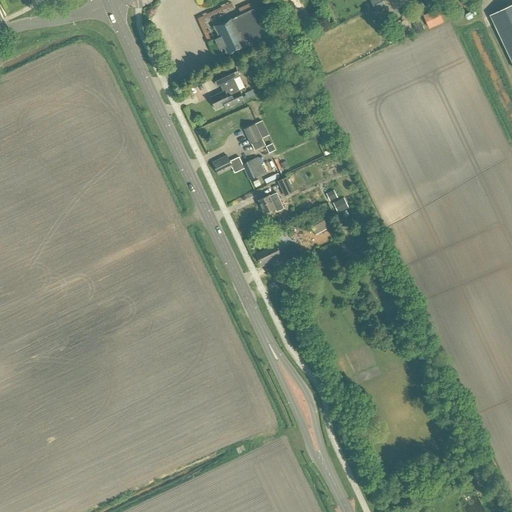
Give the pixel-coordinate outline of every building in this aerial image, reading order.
[(372,0),(376,8),(385,4),(383,0),(372,0)] [(295,2),(283,8),(289,19),(300,14),(295,2)] [(511,4),(491,15),(511,59),(511,4)] [(225,50),(228,56),(271,35),(257,6),(214,27),(219,37),(215,39),(221,52),(225,50)] [(421,15),(427,28),(442,21),(435,8),(421,15)] [(423,30),(418,20),(410,24),(415,33),(423,30)] [(235,66),(213,76),(218,86),(221,84),(234,78),(239,75),(235,66)] [(225,91),(210,97),(216,109),(225,105),(226,108),(244,100),(239,90),(234,78),(221,84),(225,91)] [(244,129),(251,143),(262,138),(255,124),(244,129)] [(244,169),(250,180),(265,172),(258,157),(243,164),(239,157),(230,161),(227,155),(215,161),(216,163),(214,165),(218,175),(232,168),(235,173),(244,169)] [(290,168),(287,161),(281,164),(284,170),(290,168)] [(288,176),(279,180),(286,196),(295,192),(288,176)] [(327,194),(330,201),(338,197),(334,190),(327,194)] [(259,200),(265,213),(275,209),(277,212),(284,208),(277,192),(270,196),(270,195),(259,200)] [(309,223),(316,236),(331,227),(324,215),(309,223)] [(354,242),(359,252),(374,245),(369,234),(354,242)] [(220,243),(215,245),(221,262),(226,260),(220,243)] [(282,252),(289,265),(304,257),(297,244),(282,252)] [(257,255),(262,265),(281,255),(276,245),(257,255)] [(480,487),(487,488),(489,475),(482,474),(480,487)]
